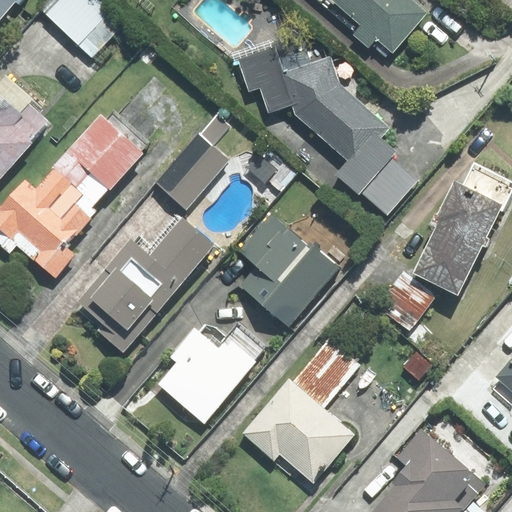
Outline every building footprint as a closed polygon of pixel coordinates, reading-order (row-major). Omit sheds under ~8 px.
[(0,0),(0,28),(24,0),(0,0)] [(127,23),(104,0),(52,0),(43,9),(91,58),(127,23)] [(436,15),(421,0),(342,0),(366,24),(358,32),(374,49),(385,39),(397,52),(436,15)] [(290,71),(283,49),(280,39),(241,52),(254,93),(264,90),(272,112),(300,103),(309,125),(352,161),(341,174),(391,215),(423,178),(397,156),(401,152),(386,140),(396,128),(344,83),(336,56),(290,71)] [(0,189),(43,143),(39,140),(57,122),(37,103),(41,98),(13,71),(0,85),(0,189)] [(234,125),(218,112),(158,184),(169,193),(78,303),(131,347),(165,306),(172,312),(230,242),(194,212),(237,159),(219,144),(234,125)] [(98,210),(152,154),(112,115),(41,188),(34,181),(0,215),(0,240),(16,256),(27,244),(59,276),(83,251),(73,242),(101,213),(98,210)] [(472,294),(511,203),(511,180),(480,166),(471,188),(462,185),(423,273),(472,294)] [(293,324),(344,269),(281,212),(244,252),(259,267),(246,281),(293,324)] [(440,298),(407,269),(385,294),(418,323),(440,298)] [(209,422),(264,361),(236,336),(223,350),(195,326),(171,353),(184,364),(166,383),(209,422)] [(365,368),(332,338),(247,431),(278,460),(286,451),(319,482),(363,435),(331,406),(365,368)] [(511,392),(511,364),(498,380),(511,392)] [(401,461),(413,471),(377,511),(470,511),(474,508),(464,499),(485,475),(431,427),(401,461)]
